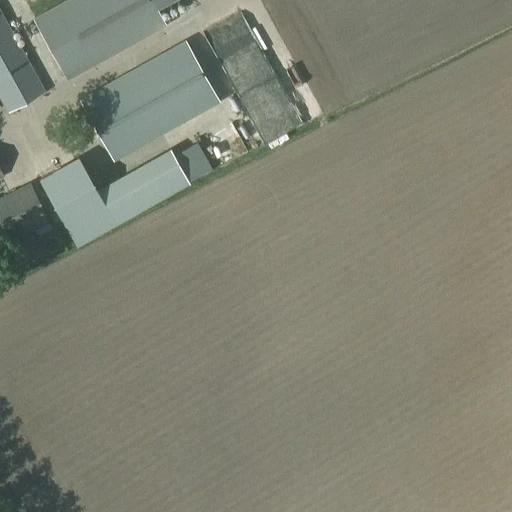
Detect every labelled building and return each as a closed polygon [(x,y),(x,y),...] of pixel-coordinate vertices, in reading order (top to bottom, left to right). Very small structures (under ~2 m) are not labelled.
[(23,6),(20,0),(8,0),(16,16),(24,12),(22,7),(23,6)] [(64,0),(32,18),(68,80),(96,64),(90,53),(118,38),(123,48),(165,26),(156,9),(173,0),(64,0)] [(0,12),(0,97),(8,112),(45,92),(0,12)] [(219,100),(185,40),(79,99),(113,159),(219,100)] [(115,223),(188,181),(173,153),(99,195),(115,223)] [(42,252),(30,228),(46,220),(28,183),(0,196),(0,222),(20,263),(42,252)]
